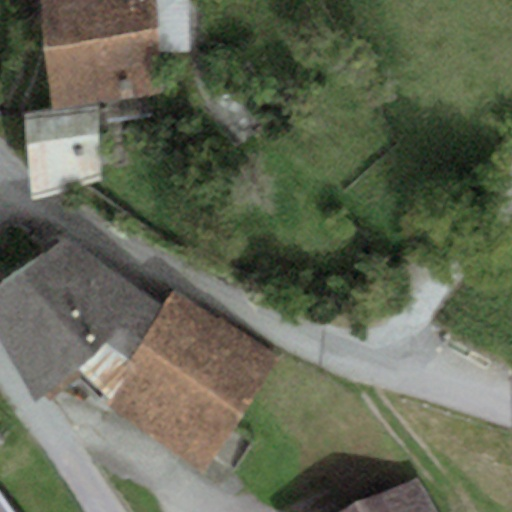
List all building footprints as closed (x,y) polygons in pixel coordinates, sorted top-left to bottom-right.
[(44,0),(51,104),(159,93),(151,0),(44,0)] [(101,108),(26,117),(32,190),(101,174),(101,108)] [(0,287),(0,338),(8,353),(115,274),(64,238),(0,287)] [(164,307),(115,274),(8,353),(38,395),(78,370),(118,399),(164,307)] [(174,289),(164,307),(118,399),(112,411),(201,470),(276,356),(174,289)] [(432,511),(423,494),(387,511),(432,511)]
